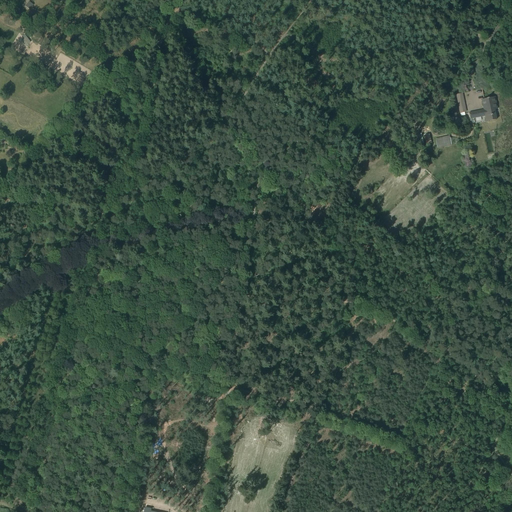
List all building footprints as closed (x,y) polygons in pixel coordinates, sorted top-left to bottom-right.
[(30,10),(34,5),(29,1),(25,6),(30,10)] [(31,42),(25,34),(22,37),(23,38),(20,40),(23,43),(25,41),(28,45),(31,42)] [(460,113),(467,112),(463,93),(456,94),(460,113)] [(494,114),(493,110),(497,109),(495,97),(481,100),(483,110),(469,113),(471,119),(485,116),(486,119),(485,119),(486,122),(488,122),(488,121),(496,120),(495,114),(494,114)] [(452,145),(450,138),(436,141),(437,148),(437,147),(442,146),(442,147),(443,147),(443,146),(451,145),(452,145)]
